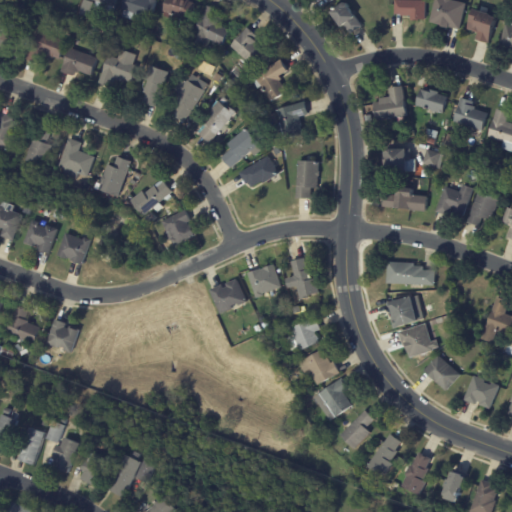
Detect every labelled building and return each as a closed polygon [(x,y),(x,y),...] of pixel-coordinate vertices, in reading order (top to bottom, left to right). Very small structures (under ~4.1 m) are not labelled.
[(120,0),(116,14),(97,9),(99,1),(94,0),(120,0)] [(155,0),(160,1),(155,19),(136,14),(134,21),(124,18),(126,11),(125,10),(127,0),(155,0)] [(191,0),(191,1),(199,4),(193,22),(171,14),(169,18),(163,16),(168,0),(191,0)] [(412,19),(412,17),(401,17),(401,15),(396,15),(396,0),(427,1),(426,20),(418,20),(418,21),(412,21),(412,19)] [(451,0),(469,4),(462,30),(452,28),(452,29),(444,27),(444,26),(431,23),(437,0),(451,0)] [(361,27),(351,35),(345,27),(344,28),(333,13),(346,4),(348,4),(351,7),(350,9),(357,18),(356,19),(361,27)] [(219,10),(222,12),(218,21),(221,23),(220,25),(232,31),(225,46),(209,39),(204,48),(193,43),(210,6),(219,10)] [(479,10),(494,15),(494,16),(500,18),(492,45),(476,40),(478,33),(469,30),(476,9),(479,10)] [(511,49),(511,50),(500,47),(511,11),(511,49)] [(180,18),(186,20),(184,27),(178,25),(180,18)] [(3,52),(0,50),(0,26),(2,21),(31,32),(25,48),(10,42),(9,43),(7,42),(3,52)] [(257,34),(260,37),(257,40),(259,42),(258,44),(268,53),(256,67),(233,47),(250,28),(257,34)] [(45,56),(44,56),(41,65),(28,60),(39,32),(68,43),(62,61),(55,58),(55,60),(45,56)] [(73,76),(62,72),(71,49),(100,59),(94,76),(81,72),(80,74),(77,73),(76,77),(73,76)] [(112,88),(100,83),(110,56),(119,60),(123,50),(138,56),(135,65),(139,67),(133,83),(126,80),(125,83),(116,79),(112,88)] [(284,61),(291,73),(282,78),(284,80),(282,81),(285,86),(286,85),(290,92),(289,93),(289,94),(274,103),(264,87),(260,89),(254,79),(257,77),(256,76),(283,60),(284,61)] [(171,73),(158,109),(145,104),(149,94),(146,93),(150,81),(146,80),(151,66),(171,73)] [(224,77),(220,83),(215,79),(219,74),(224,77)] [(196,78),(197,76),(200,78),(198,80),(207,85),(204,91),(204,92),(185,123),(173,116),(180,104),(174,101),(178,94),(173,91),(180,80),(185,83),(186,80),(188,82),(192,76),(196,78)] [(211,96),(208,93),(214,84),(219,88),(213,97),(211,96)] [(406,117),(375,120),(373,103),(379,102),(379,98),(390,97),(389,87),(403,86),(407,117),(406,117)] [(429,89),(439,92),(438,95),(448,97),(442,114),(416,106),(420,89),(428,91),(429,89)] [(464,99),(474,102),(473,106),(476,108),(475,109),(487,113),(482,131),(453,122),(461,98),(464,99)] [(222,102),(230,109),(231,107),(238,112),(214,144),(203,135),(203,134),(201,133),(215,116),(212,113),(221,102),(222,102)] [(307,104),(311,115),(302,118),(305,128),(302,129),(304,136),(282,142),(277,125),(283,123),(279,111),(296,106),(295,105),(307,102),(307,104)] [(245,103),(253,113),(249,116),(249,115),(244,119),(239,114),(245,109),(242,106),(245,103)] [(499,110),(509,113),(506,122),(511,124),(511,152),(500,149),(502,142),(487,137),(496,109),(499,110)] [(268,115),(261,118),(259,113),(266,110),(268,115)] [(4,115),(16,119),(15,122),(21,123),(17,135),(19,136),(13,153),(0,148),(0,122),(3,114),(4,115)] [(235,169),(225,158),(235,149),(231,145),(249,128),(252,131),(255,127),(265,138),(260,142),(267,149),(258,157),(253,152),(235,169)] [(50,132),(53,133),(49,144),(55,147),(47,168),(28,161),(40,128),(50,132)] [(438,132),(436,139),(426,136),(428,129),(438,132)] [(436,140),(434,146),(426,144),(428,137),(436,140)] [(81,143),(84,144),(81,152),(97,158),(90,178),(81,175),(79,179),(65,175),(67,170),(61,168),(71,140),(81,143)] [(413,165),(413,171),(381,171),(381,147),(408,147),(408,159),(413,159),(413,165)] [(425,164),(430,150),(443,155),(438,169),(425,164)] [(273,161),(274,164),(274,163),(278,169),(278,170),(281,176),(265,186),(264,184),(254,190),(251,185),(249,186),(242,175),(270,157),(273,161)] [(121,158),(134,162),(122,198),(101,191),(104,183),(103,181),(104,177),(106,176),(110,166),(116,168),(119,158),(121,158)] [(320,180),(320,190),(313,189),(313,200),(299,200),(300,162),(320,163),(320,180)] [(167,183),(176,193),(148,217),(135,202),(146,192),(148,195),(157,187),(160,189),(167,183)] [(426,212),(383,207),(384,194),(395,195),(396,186),(411,188),(410,195),(427,196),(426,212)] [(473,189),(462,218),(453,214),(455,210),(451,208),(448,217),(435,213),(444,188),(459,193),(462,186),(473,189)] [(485,220),(482,218),(478,228),(467,223),(479,192),(487,195),(489,188),(502,193),(492,221),(485,218),(485,220)] [(26,216),(16,242),(3,237),(6,230),(3,229),(1,235),(0,234),(0,207),(2,208),(4,207),(5,203),(18,207),(16,213),(26,216)] [(34,206),(30,216),(24,213),(27,204),(34,206)] [(181,209),(177,213),(173,209),(178,205),(181,209)] [(511,210),(511,240),(507,239),(511,228),(506,227),(506,225),(501,222),(506,208),(511,210)] [(58,211),(68,214),(65,222),(56,218),(58,211)] [(187,212),(192,222),(189,224),(190,227),(193,226),(198,236),(176,248),(173,241),(170,242),(166,235),(169,233),(163,223),(186,211),(187,212)] [(152,224),(149,220),(154,216),(157,221),(152,224)] [(40,224),(43,224),(42,226),(48,229),(49,226),(61,231),(51,255),(40,250),(41,247),(38,246),(37,249),(25,244),(35,221),(40,224)] [(74,236),(86,241),(87,239),(95,242),(85,266),(73,262),(74,261),(70,259),(70,261),(59,256),(68,234),(74,236)] [(303,300),(300,288),(292,290),(290,280),(298,278),(294,263),(308,260),(310,269),(313,268),(316,281),(320,280),(323,295),(303,300)] [(411,264),(414,264),(414,267),(423,267),(422,271),(435,271),(434,286),(385,284),(386,263),(411,264)] [(277,291),(266,295),(267,298),(260,300),(251,275),(263,270),(263,271),(266,270),(266,269),(276,266),(284,289),(277,291)] [(212,291),(223,286),(225,290),(228,288),(227,286),(238,281),(249,304),(224,316),(212,291)] [(392,316),(388,304),(411,297),(414,311),(421,309),(423,316),(416,318),(417,322),(395,328),(392,316)] [(511,304),(507,315),(511,317),(511,338),(498,332),(493,345),(482,341),(499,299),(511,304)] [(295,309),(302,307),(306,306),(308,312),(297,315),(295,309)] [(29,311),(30,311),(27,321),(30,322),(30,324),(44,329),(38,346),(8,336),(18,307),(29,311)] [(319,319),(324,330),(318,334),(320,337),(321,337),(322,341),(323,344),(304,353),(302,349),(295,352),(289,340),(294,338),(291,331),(318,318),(319,319)] [(67,324),(70,325),(68,329),(72,330),(73,327),(84,332),(75,355),(66,352),(67,349),(61,347),(61,350),(48,345),(57,320),(67,324)] [(401,345),(398,333),(425,325),(430,343),(436,341),(438,348),(432,350),(432,351),(409,358),(405,345),(402,346),(401,345)] [(478,341),(472,339),(474,332),(480,334),(478,341)] [(17,352),(14,359),(5,355),(7,349),(17,352)] [(333,362),(334,365),(337,363),(344,375),(322,387),(314,373),(309,376),(302,364),(326,351),(333,362)] [(439,357),(460,376),(445,393),(423,373),(437,356),(439,357)] [(475,377),(485,381),(484,383),(490,386),(492,383),(499,387),(489,410),(479,406),(480,403),(476,402),(474,406),(463,401),(474,376),(475,377)] [(344,380),(352,390),(346,394),(356,407),(334,423),(317,399),(344,379),(344,380)] [(369,412),(379,422),(370,431),(374,435),(358,451),(344,437),(369,412)] [(19,422),(6,456),(0,453),(0,423),(3,416),(19,422)] [(44,420),(50,422),(48,428),(42,426),(44,420)] [(66,427),(59,445),(46,440),(53,422),(66,427)] [(326,426),(330,431),(324,436),(319,432),(326,426)] [(45,434),(35,466),(19,462),(29,429),(45,434)] [(394,436),(405,444),(399,452),(402,454),(394,464),(397,466),(389,478),(377,470),(376,472),(371,469),(394,436)] [(80,445),(69,475),(53,468),(65,439),(80,445)] [(148,483),(137,479),(127,500),(111,492),(127,456),(130,458),(133,452),(142,456),(139,462),(145,465),(146,462),(158,467),(150,485),(148,483)] [(109,462),(97,485),(82,478),(85,473),(80,470),(84,461),(88,463),(93,454),(109,462)] [(423,454),(435,460),(431,470),(433,471),(428,483),(431,484),(425,497),(406,488),(411,479),(410,476),(413,468),(416,468),(423,454)] [(458,475),(462,476),(462,475),(470,477),(470,479),(471,480),(467,495),(468,496),(467,499),(466,498),(464,503),(461,502),(460,504),(448,501),(450,496),(446,495),(451,481),(455,482),(458,475)] [(485,481),(497,486),(496,489),(501,490),(497,502),(499,503),(496,511),(473,511),(484,481),(485,481)] [(172,494),(176,499),(172,502),(168,498),(172,494)] [(177,511),(175,511),(149,511),(151,511),(165,498),(177,511)] [(22,506),(38,511),(9,511),(13,503),(22,506)]
